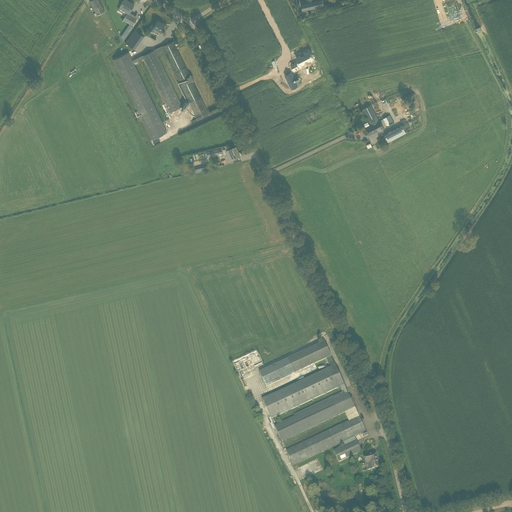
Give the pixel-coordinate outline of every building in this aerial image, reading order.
[(98,0),(91,0),(90,1),(97,15),(104,12),(98,0)] [(119,7),(118,10),(125,14),(122,20),(132,25),(136,19),(128,14),(129,12),(129,13),(131,9),(134,5),(125,0),(123,0),(121,3),(119,7)] [(301,3),(302,11),(323,6),(321,0),(313,0),(312,0),(306,0),(307,2),(301,3)] [(149,29),(149,30),(158,35),(160,30),(164,25),(157,21),(154,25),(152,24),(149,29)] [(133,27),(131,26),(122,38),(124,40),(133,27)] [(125,43),(134,50),(144,36),(134,29),(125,43)] [(129,52),(115,58),(149,140),(166,133),(136,63),(145,59),(167,113),(181,107),(182,109),(191,106),(196,119),(207,114),(176,41),(132,59),(129,52)] [(298,62),(291,65),(294,71),(301,68),(300,66),(304,64),(305,66),(310,63),(309,62),(313,59),(309,51),(304,53),(305,55),(296,59),(298,62)] [(317,90),(328,83),(323,74),(312,80),(317,90)] [(292,75),(286,78),(292,89),(298,86),(292,75)] [(404,100),(390,105),(395,117),(407,112),(404,105),(406,105),(404,100)] [(376,103),(371,105),(370,105),(367,107),(363,109),(371,125),(365,128),(369,135),(384,127),(380,120),(379,121),(375,115),(381,112),(376,103)] [(383,119),(386,126),(393,122),(390,115),(383,119)] [(387,140),(388,142),(406,133),(402,126),(384,135),(385,136),(387,140)] [(240,155),(236,146),(227,150),(231,159),(240,155)] [(324,342),(259,373),(266,387),(326,359),(329,364),(330,364),(331,368),(263,399),(272,418),(340,387),(342,390),(343,390),(346,388),(344,385),(335,366),(331,357),(324,342)] [(233,361),(238,374),(263,364),(258,351),(233,361)] [(344,393),(275,426),(282,441),(345,411),(349,421),(286,450),(293,465),(318,454),(358,435),(363,433),(364,436),(368,435),(347,392),(346,388),(343,390),(344,393)] [(333,451),(338,462),(362,452),(356,440),(333,451)] [(364,456),(367,470),(374,468),(379,467),(377,460),(378,460),(376,453),(371,454),(364,456)] [(303,478),(323,470),(318,459),(298,467),(303,478)]
